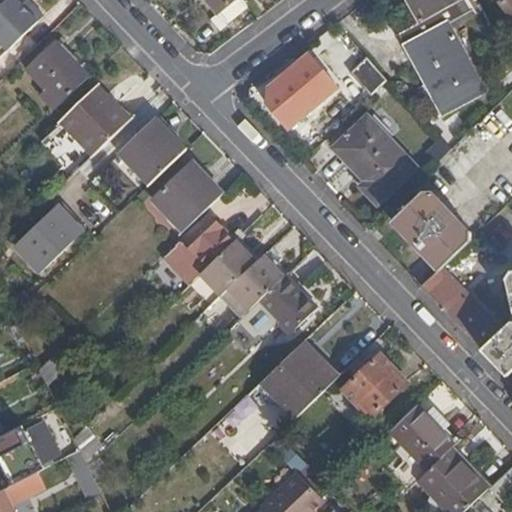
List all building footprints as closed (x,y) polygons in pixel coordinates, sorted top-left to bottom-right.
[(29,10),(19,0),(7,0),(0,7),(0,58),(34,27),(23,15),(29,10)] [(247,5),(242,0),(207,0),(226,21),(247,5)] [(410,0),(423,23),(463,1),(463,0),(410,0)] [(511,0),(497,0),(511,19),(511,0)] [(469,11),(463,1),(423,23),(401,34),(398,36),(427,86),(434,83),(450,111),(485,92),(447,24),(469,11)] [(55,110),(89,78),(57,44),(30,70),(47,90),(42,96),(55,110)] [(375,93),(388,81),(366,58),(354,71),(375,93)] [(321,106),(291,70),(268,89),(267,103),(289,129),(303,116),(310,124),(319,116),(321,112),(321,106)] [(96,155),(131,122),(116,106),(118,104),(100,85),(64,121),(96,155)] [(150,186),(186,151),(157,118),(121,152),(150,186)] [(378,202),(414,168),(367,119),(335,150),(367,184),(364,187),(378,202)] [(428,153),(438,165),(453,151),(443,140),(428,153)] [(184,231),(223,194),(208,178),(206,180),(193,162),(155,199),(184,231)] [(427,193),(419,183),(387,214),(440,271),(441,271),(444,268),(470,242),(471,241),(471,233),(470,232),(433,193),(427,193)] [(70,223),(73,220),(60,206),(17,247),(40,272),(80,234),(70,223)] [(244,234),(260,218),(251,208),(234,224),(244,234)] [(210,215),(184,240),(208,264),(234,239),(210,215)] [(251,268),(255,264),(234,243),(231,246),(251,268)] [(246,314),(260,301),(281,281),(260,259),(255,264),(251,268),(231,246),(197,279),(218,300),(225,293),(246,314)] [(281,281),(285,277),(264,256),(260,259),(281,281)] [(441,271),(440,271),(423,287),(508,377),(511,373),(511,273),(508,280),(509,281),(511,297),(511,323),(504,332),(444,268),(441,271)] [(318,306),(288,275),(285,277),(281,281),(260,301),(291,333),(318,306)] [(297,417),(339,378),(304,341),(267,378),(271,382),(287,398),(283,402),(297,417)] [(382,354),(345,389),(373,418),(410,383),(382,354)] [(60,411),(76,396),(55,355),(39,370),(59,408),(60,411)] [(278,402),(283,402),(287,398),(271,382),(269,385),(268,387),(268,390),(268,393),(269,397),(273,400),(278,402)] [(457,445),(419,405),(391,432),(429,471),(453,449),(457,445)] [(65,420),(60,411),(59,408),(47,414),(53,426),(65,420)] [(59,437),(70,431),(65,420),(53,426),(59,437)] [(43,423),(15,437),(31,471),(60,456),(43,423)] [(453,449),(429,471),(421,479),(451,511),(464,511),(488,490),(467,467),(468,465),(453,449)] [(90,500),(102,493),(88,467),(80,452),(69,458),(90,500)] [(320,500),(331,489),(306,463),(259,509),(261,511),(260,511),(313,511),(323,503),(320,500)] [(406,499),(392,511),(412,511),(415,509),(406,499)] [(12,511),(7,502),(0,505),(0,511),(12,511)]
